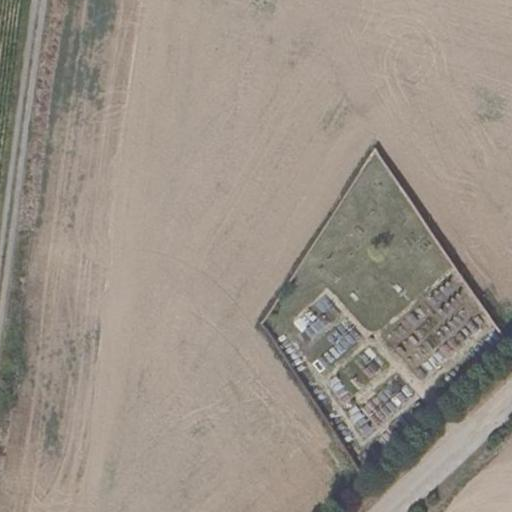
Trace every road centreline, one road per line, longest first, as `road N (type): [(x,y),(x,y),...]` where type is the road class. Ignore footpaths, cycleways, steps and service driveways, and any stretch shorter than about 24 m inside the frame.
road 1 (track): [(0,233),(32,0)]
road 2 (residential): [(511,382),(368,511)]
